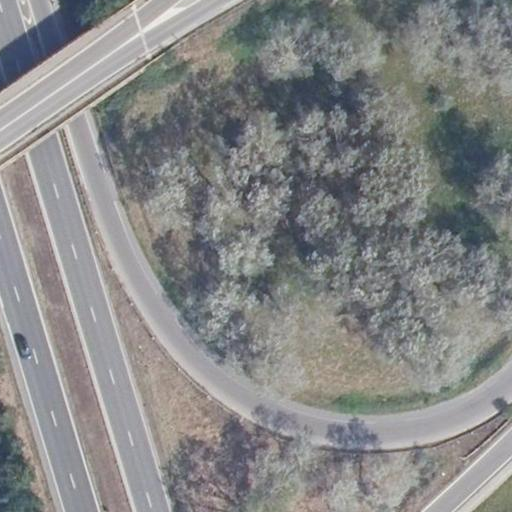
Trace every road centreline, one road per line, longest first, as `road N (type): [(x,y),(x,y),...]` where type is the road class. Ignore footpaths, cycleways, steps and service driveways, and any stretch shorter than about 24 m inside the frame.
road 1 (primary): [(511,383),(454,419),(367,436),(320,433),(234,398),(197,368),(138,284),(37,0)]
road 2 (primary): [(152,511),(0,8)]
road 3 (primary): [(0,233),(83,511)]
road 4 (primary): [(138,37),(0,133)]
